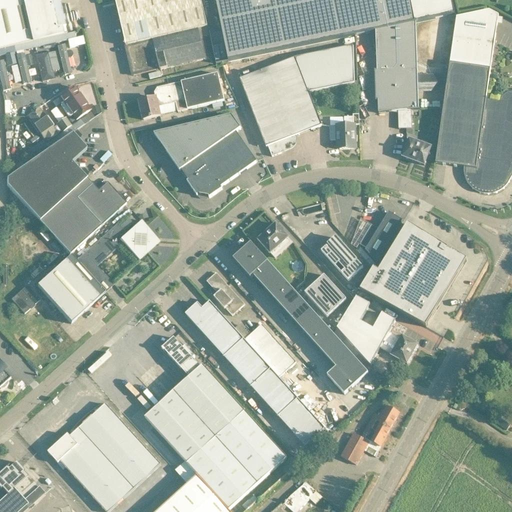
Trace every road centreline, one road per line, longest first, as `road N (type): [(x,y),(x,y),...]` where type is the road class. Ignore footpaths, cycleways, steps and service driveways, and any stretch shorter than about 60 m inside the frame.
road 1 (unclassified): [(511,242),(400,183),(350,174),(269,192),(201,246)]
road 2 (tertiary): [(370,511),(511,258)]
road 3 (unclassified): [(201,246),(0,427)]
road 4 (unclassified): [(201,246),(123,153),(103,73)]
